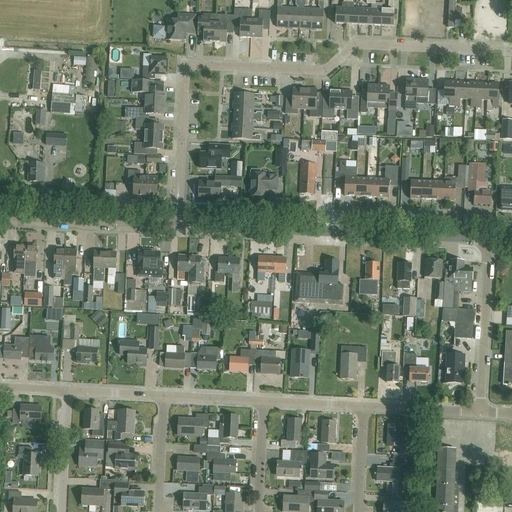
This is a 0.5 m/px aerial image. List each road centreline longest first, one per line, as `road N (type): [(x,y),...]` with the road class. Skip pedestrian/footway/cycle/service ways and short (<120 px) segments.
road 1 (residential): [(178,223),(186,71),(196,64),(319,70),(358,44),(511,52)]
road 2 (tertiary): [(178,223),(0,215)]
road 3 (residential): [(479,411),(489,237)]
road 4 (residential): [(472,237),(444,213),(399,210),(347,209),(333,231)]
road 5 (tertiary): [(333,231),(178,223)]
road 6 (tertiary): [(472,237),(333,231)]
road 7 (residential): [(61,511),(67,389)]
